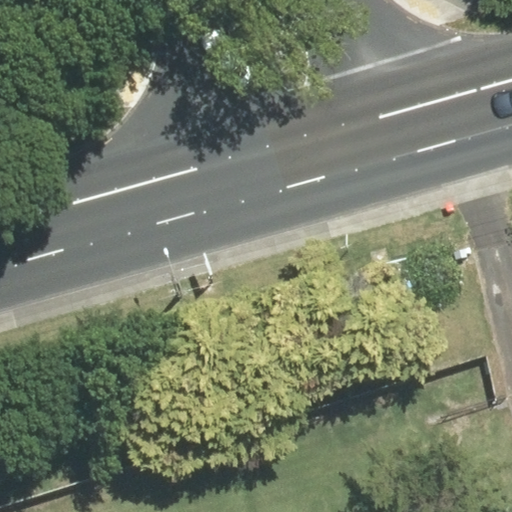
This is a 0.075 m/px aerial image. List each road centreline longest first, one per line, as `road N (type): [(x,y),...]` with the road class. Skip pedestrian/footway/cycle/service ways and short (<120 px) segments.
road 1 (secondary): [(0,235),(241,165)]
road 2 (tertiary): [(241,165),(196,0)]
road 3 (secondary): [(373,126),(511,86)]
road 4 (secondary): [(241,165),(373,126)]
road 5 (tertiary): [(336,0),(373,126)]
